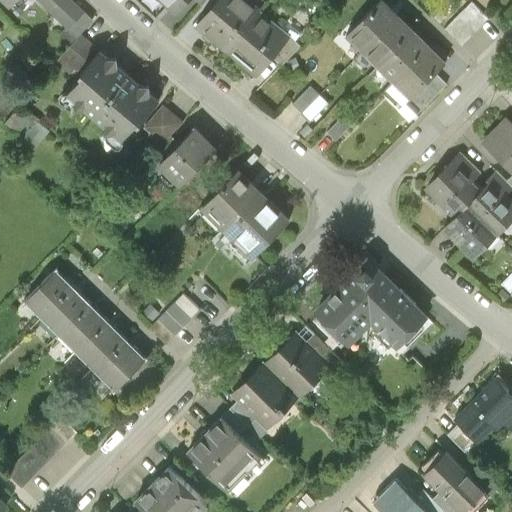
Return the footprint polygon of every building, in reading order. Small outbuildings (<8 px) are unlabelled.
[(84,9),(74,0),(40,0),(67,26),(84,9)] [(159,0),(174,13),(185,0),(159,0)] [(198,27),(228,52),(262,13),(247,0),(220,0),(219,1),(198,27)] [(322,9),(312,0),(303,10),(314,19),(322,9)] [(399,9),(389,0),(375,0),(346,30),(363,46),(399,9)] [(479,0),(471,0),(445,27),(462,44),(493,13),(479,0)] [(432,14),(440,21),(446,15),(438,8),(432,14)] [(84,9),(67,26),(60,33),(70,43),(82,32),(94,19),(84,9)] [(399,9),(363,46),(379,62),(416,26),(399,9)] [(262,13),(228,52),(255,75),(271,55),(289,35),(262,13)] [(416,26),(379,62),(395,78),(431,41),(416,26)] [(73,78),(100,47),(82,32),(70,43),(54,62),(73,78)] [(289,35),(271,55),(282,64),(299,44),(289,35)] [(431,41),(395,78),(410,93),(437,65),(446,56),(431,41)] [(130,73),(100,47),(73,78),(64,87),(95,114),(130,73)] [(450,78),(437,65),(410,93),(403,100),(416,113),(450,78)] [(130,73),(95,114),(124,139),(159,99),(130,73)] [(310,83),(293,101),(312,119),(329,102),(310,83)] [(21,102),(4,122),(34,148),(51,128),(21,102)] [(182,119),(163,102),(145,124),(151,129),(144,137),(157,148),(182,119)] [(353,121),(345,112),(327,129),(336,138),(353,121)] [(511,121),(505,115),(481,139),(511,168),(511,121)] [(314,128),(308,122),(300,130),(305,136),(314,128)] [(218,144),(196,123),(158,161),(180,182),(218,144)] [(361,164),(365,150),(347,146),(344,160),(361,164)] [(481,170),(460,149),(424,186),(453,214),(468,199),(482,185),(474,177),(481,170)] [(238,167),(201,204),(224,226),(260,188),(238,167)] [(511,185),(496,170),(482,185),(468,199),(500,230),(511,217),(511,195),(508,191),(511,186),(511,185)] [(289,217),(260,188),(224,226),(253,254),(289,217)] [(474,256),(500,230),(468,199),(453,214),(442,225),(474,256)] [(361,261),(313,312),(315,314),(341,341),(366,316),(380,331),(406,306),(361,261)] [(55,266),(24,297),(42,315),(72,283),(55,266)] [(511,292),(511,269),(501,281),(511,292)] [(72,283),(42,315),(59,332),(90,300),(72,283)] [(201,308),(183,291),(150,326),(167,343),(201,308)] [(90,300),(59,332),(76,348),(106,316),(90,300)] [(150,303),(141,313),(150,322),(160,312),(150,303)] [(406,306),(380,331),(396,347),(421,322),(406,306)] [(348,349),(341,341),(315,314),(306,323),(314,331),(306,338),(332,364),(348,349)] [(106,316),(76,348),(93,366),(125,335),(106,316)] [(296,328),(263,361),(299,397),(332,364),(306,338),(296,328)] [(125,335),(93,366),(116,388),(147,357),(125,335)] [(263,361),(231,393),(237,399),(255,417),(266,428),(299,397),(263,361)] [(497,373),(454,416),(459,421),(478,440),(493,424),(497,428),(504,420),(511,427),(511,400),(502,391),(509,385),(497,373)] [(248,425),(255,417),(237,399),(230,406),(248,425)] [(222,413),(240,432),(248,425),(230,406),(222,413)] [(222,413),(188,448),(229,488),(263,453),(240,432),(222,413)] [(6,470),(22,486),(76,432),(60,416),(6,470)] [(478,440),(459,421),(447,433),(468,454),(480,442),(478,440)] [(447,448),(424,471),(442,488),(458,504),(464,510),(487,487),(473,473),(447,448)] [(168,463),(134,497),(149,511),(198,511),(209,502),(168,463)] [(473,473),(487,487),(492,492),(500,483),(481,464),(473,473)] [(394,478),(373,499),(385,511),(428,511),(414,498),(394,478)] [(414,498),(428,511),(447,511),(433,497),(424,488),(414,498)] [(449,511),(458,504),(442,488),(433,497),(447,511),(449,511)]
